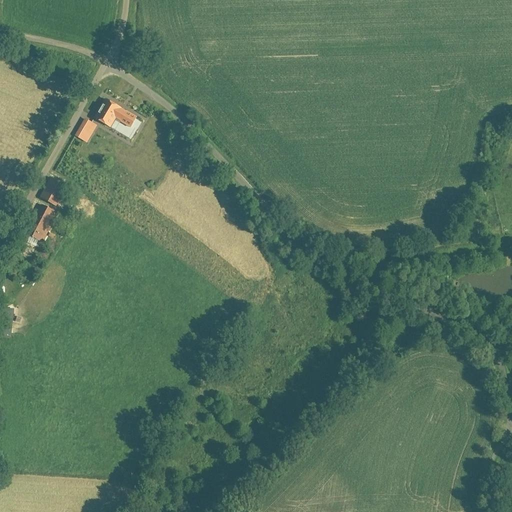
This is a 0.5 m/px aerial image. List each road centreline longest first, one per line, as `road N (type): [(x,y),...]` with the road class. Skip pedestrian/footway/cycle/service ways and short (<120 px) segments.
road 1 (residential): [(108,64),(192,129),(284,233),(490,346),(511,348)]
road 2 (residential): [(0,252),(108,64)]
